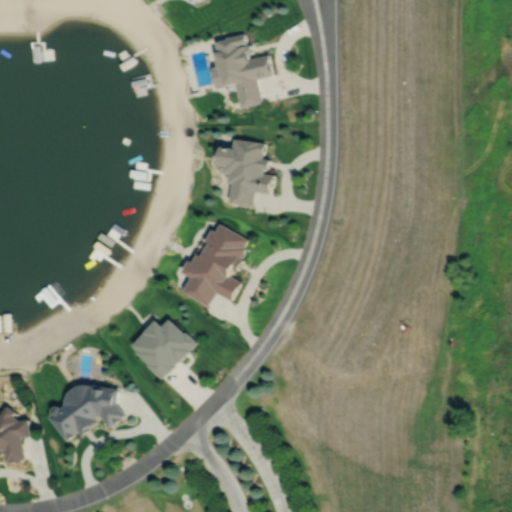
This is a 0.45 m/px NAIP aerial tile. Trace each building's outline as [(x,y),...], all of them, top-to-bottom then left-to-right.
[(247,33),(230,37),(230,39),(218,42),(221,53),(219,53),(222,66),(215,68),(220,89),(238,84),(244,108),(265,102),(259,78),(275,74),(270,54),(253,58),(252,53),(255,53),(253,45),(246,46),(246,45),(249,44),(247,33)] [(237,139),(236,149),(224,147),(222,166),(227,167),(226,174),(232,175),(231,184),(236,184),(233,203),(257,206),(259,192),(273,194),(274,187),(275,187),(277,175),(267,174),(267,169),(271,169),(273,160),(265,159),(267,143),(237,139)] [(191,262),(187,269),(194,273),(185,287),(210,302),(218,288),(233,297),(244,279),(232,272),(234,269),(239,272),(246,261),(243,259),(248,249),(246,248),(250,240),(224,225),(219,233),(215,231),(209,243),(212,245),(205,257),(200,254),(195,264),(191,262)] [(159,316),(134,341),(141,347),(138,349),(151,361),(149,363),(163,376),(169,370),(170,371),(177,363),(176,362),(180,358),(181,359),(200,340),(188,328),(186,330),(171,315),(165,322),(159,316)] [(51,413),(69,438),(70,436),(71,437),(78,433),(77,431),(80,428),(85,434),(93,427),(92,425),(100,419),(97,416),(101,413),(102,413),(111,425),(116,421),(117,422),(124,417),(123,416),(128,412),(119,401),(121,386),(86,380),(78,382),(72,387),(68,394),(67,401),(63,404),(62,403),(57,402),(53,405),(52,409),(54,411),(51,413)] [(0,446),(5,446),(7,459),(10,459),(10,460),(22,459),(22,458),(25,457),(22,435),(32,433),(30,416),(19,417),(14,413),(18,409),(9,403),(0,414),(0,446)]
